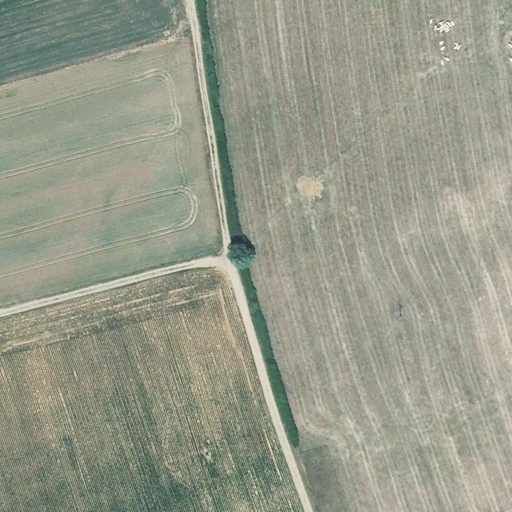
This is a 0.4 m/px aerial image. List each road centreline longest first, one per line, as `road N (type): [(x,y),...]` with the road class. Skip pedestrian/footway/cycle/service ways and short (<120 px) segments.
road 1 (track): [(308,511),(229,259)]
road 2 (track): [(229,259),(190,0)]
road 3 (track): [(229,259),(0,313)]
